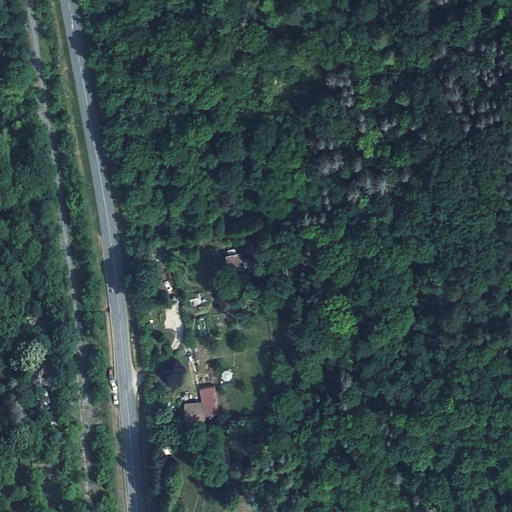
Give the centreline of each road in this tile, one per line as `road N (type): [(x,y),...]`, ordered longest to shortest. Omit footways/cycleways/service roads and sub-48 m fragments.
road 1 (secondary): [(67,0),(110,236),(137,511)]
road 2 (unknown): [(126,390),(179,363),(193,333),(204,255),(255,225)]
